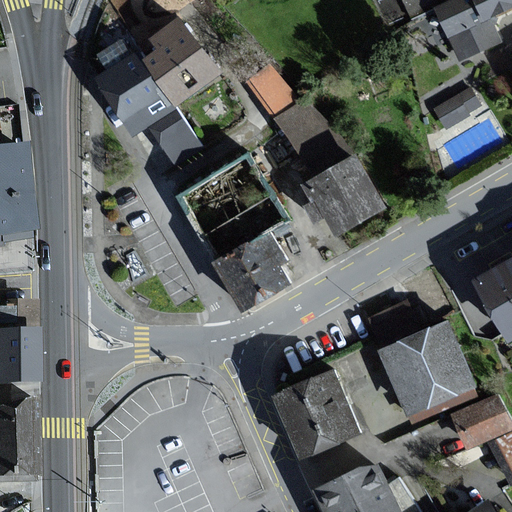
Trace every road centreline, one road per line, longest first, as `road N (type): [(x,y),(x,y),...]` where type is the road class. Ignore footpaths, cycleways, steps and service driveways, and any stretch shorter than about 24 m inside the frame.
road 1 (residential): [(511,182),(275,321),(229,338)]
road 2 (primary): [(54,340),(41,61)]
road 3 (residential): [(229,338),(303,511)]
road 4 (residential): [(229,338),(54,340)]
road 5 (primary): [(56,511),(54,340)]
